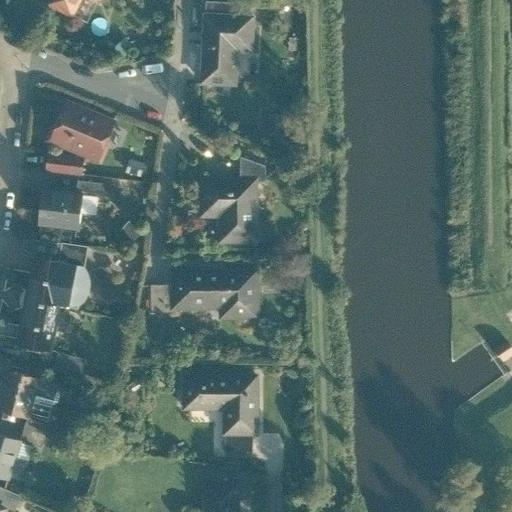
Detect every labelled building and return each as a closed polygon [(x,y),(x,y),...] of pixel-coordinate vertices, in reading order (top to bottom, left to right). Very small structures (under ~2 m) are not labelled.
[(53,0),(50,6),(75,18),(83,0),(93,0),(99,3),(100,0),(53,0)] [(208,2),(208,14),(237,15),(237,3),(208,2)] [(206,14),(202,86),(239,88),(241,52),(257,52),(258,16),(237,15),(208,14),(206,14)] [(118,122),(68,101),(51,142),(100,163),(118,122)] [(87,160),(50,155),(48,171),(85,175),(87,160)] [(244,158),(243,179),(260,179),(260,182),(268,182),(268,167),(244,158)] [(260,182),(260,179),(243,179),(202,179),(202,219),(220,219),(220,245),(261,244),(260,182)] [(80,181),(78,195),(85,196),(107,199),(109,184),(80,181)] [(78,195),(46,191),(41,226),(81,231),(85,196),(78,195)] [(35,257),(81,266),(87,266),(90,248),(27,238),(23,256),(35,257)] [(27,302),(63,309),(73,311),(81,266),(35,257),(27,302)] [(262,270),(173,270),(173,287),(174,311),(221,311),(221,321),(262,321),(262,270)] [(174,311),(173,287),(153,287),(153,313),(174,313),(174,311)] [(55,354),(63,309),(27,302),(18,347),(55,354)] [(88,361),(61,354),(56,372),(83,379),(88,361)] [(44,381),(8,370),(0,395),(0,409),(31,419),(44,381)] [(258,370),(181,370),(181,406),(221,406),(221,432),(223,432),(252,432),(258,433),(258,370)] [(31,419),(26,430),(48,437),(51,426),(31,419)] [(26,430),(21,443),(25,444),(44,450),(48,437),(26,430)] [(252,432),(223,432),(223,448),(252,448),(252,432)] [(21,443),(0,434),(0,478),(10,482),(25,444),(21,443)] [(234,468),(234,477),(237,477),(238,496),(249,496),(249,468),(234,468)] [(237,511),(238,496),(237,477),(234,477),(201,477),(201,511),(237,511)] [(0,489),(0,505),(11,510),(10,511),(11,511),(16,511),(23,499),(0,489)]
